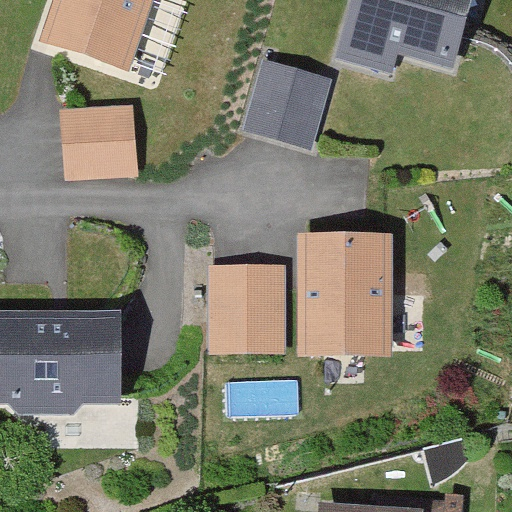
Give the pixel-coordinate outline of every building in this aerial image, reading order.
[(56,0),(43,40),(126,67),(148,0),(56,0)] [(352,0),(338,55),(391,69),(397,48),(452,63),(469,0),(352,0)] [(264,64),(245,129),(310,147),(328,82),(264,64)] [(133,105),(61,110),(67,179),(138,173),(133,105)] [(391,237),(301,237),(301,353),(391,353),(391,237)] [(211,269),(213,352),(286,350),(285,267),(211,269)] [(0,312),(0,402),(5,402),(14,416),(70,416),(80,407),(123,406),(122,311),(0,312)]
